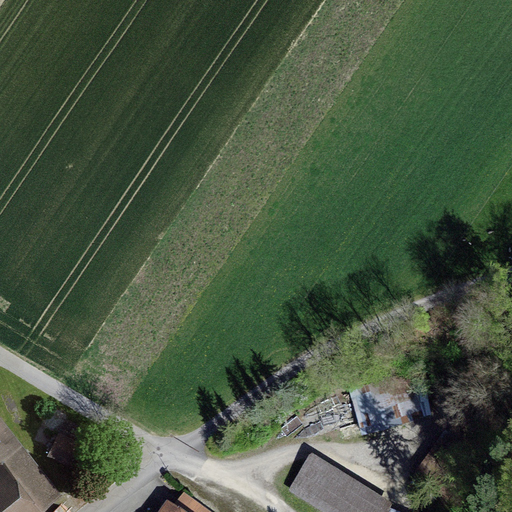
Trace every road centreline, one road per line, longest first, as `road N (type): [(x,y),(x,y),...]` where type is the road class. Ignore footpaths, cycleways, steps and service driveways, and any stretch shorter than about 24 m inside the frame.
road 1 (residential): [(96,511),(165,456),(0,354)]
road 2 (track): [(278,511),(254,488),(165,456)]
